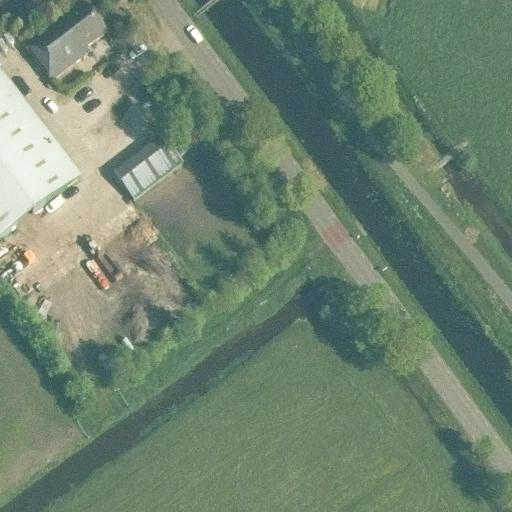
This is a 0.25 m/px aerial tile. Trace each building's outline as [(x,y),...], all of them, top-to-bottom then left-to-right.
[(105,39),(84,12),(64,27),(60,21),(21,51),(49,87),(75,68),(88,58),(85,54),(105,39)] [(0,243),(80,182),(0,77),(0,243)] [(164,87),(154,94),(160,103),(170,95),(164,87)] [(132,205),(182,167),(163,142),(113,180),(132,205)] [(137,309),(165,340),(204,306),(194,295),(175,313),(156,291),(137,309)]
